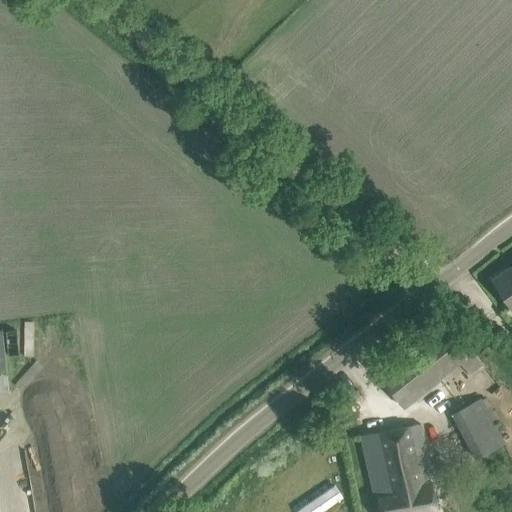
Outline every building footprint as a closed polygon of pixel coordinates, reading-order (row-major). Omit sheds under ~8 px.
[(511,265),(493,278),(511,307),(511,265)] [(485,367),(460,334),(447,319),(378,373),(404,407),(438,381),(437,380),(460,362),(472,377),(485,367)] [(452,413),(475,458),(506,442),(496,422),(483,399),(482,396),(452,413)] [(376,492),(379,511),(433,511),(437,511),(431,481),(432,481),(421,423),(361,435),(372,493),(376,492)] [(335,484),(298,510),(298,511),(321,511),(343,497),(335,484)]
